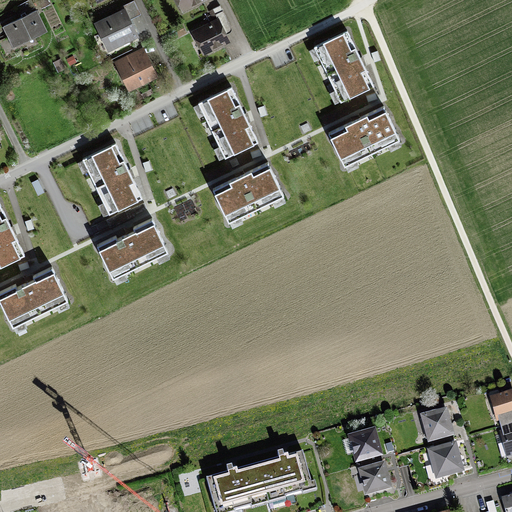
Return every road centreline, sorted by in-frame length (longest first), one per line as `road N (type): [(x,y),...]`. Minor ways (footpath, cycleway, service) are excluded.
road 1 (residential): [(511,352),(365,6)]
road 2 (residential): [(0,182),(248,61)]
road 3 (residential): [(511,477),(384,511)]
road 4 (track): [(248,61),(365,6)]
